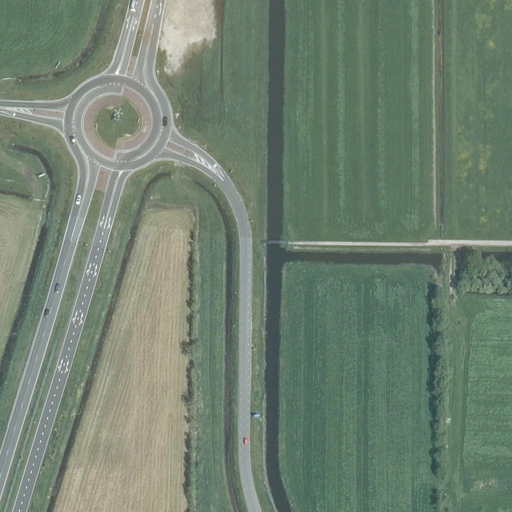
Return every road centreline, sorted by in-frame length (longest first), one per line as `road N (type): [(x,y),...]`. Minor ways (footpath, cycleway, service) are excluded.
road 1 (tertiary): [(254,511),(243,455),(245,239),(223,181)]
road 2 (trunk): [(19,511),(109,206)]
road 3 (trunk): [(82,196),(0,474)]
